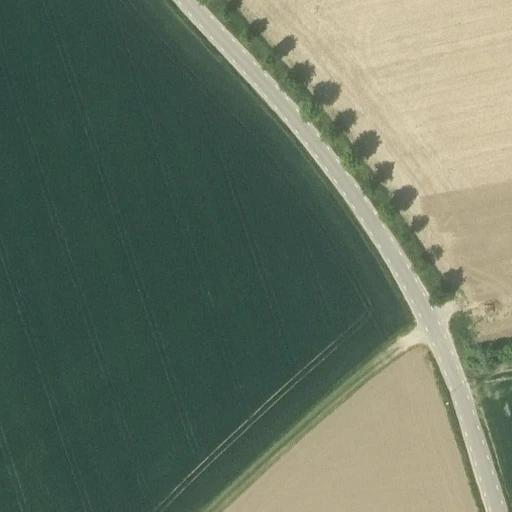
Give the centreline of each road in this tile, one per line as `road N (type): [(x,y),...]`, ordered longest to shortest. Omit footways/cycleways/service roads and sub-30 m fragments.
road 1 (unclassified): [(494,511),(429,306),(327,159),(183,0)]
road 2 (track): [(223,511),(437,326)]
